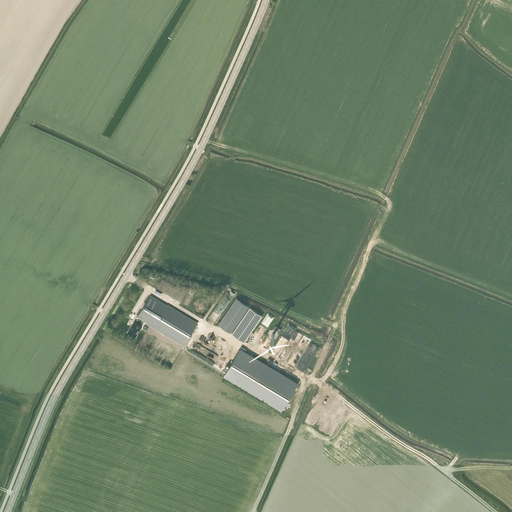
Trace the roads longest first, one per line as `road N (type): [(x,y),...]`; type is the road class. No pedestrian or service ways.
road 1 (secondary): [(7,511),(59,387),(196,157),(265,0)]
road 2 (track): [(310,380),(494,511)]
road 3 (track): [(372,243),(310,380)]
road 4 (track): [(310,380),(251,511)]
